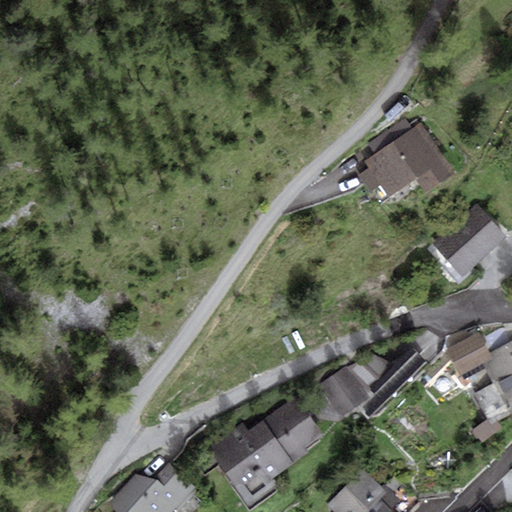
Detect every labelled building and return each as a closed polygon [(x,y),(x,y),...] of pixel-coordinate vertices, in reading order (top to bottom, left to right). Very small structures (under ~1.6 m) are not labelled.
[(353,154),(365,171),(359,175),(371,193),(381,186),(388,197),(415,179),(425,193),(455,173),(421,123),(412,129),(405,118),(353,154)] [(507,237),(477,203),(432,244),(462,278),(507,237)] [(484,364),(493,360),(490,353),(479,332),(447,348),(461,376),(484,364)] [(493,384),(511,374),(511,342),(490,353),(493,360),(484,364),(493,384)] [(427,363),(413,348),(394,366),(367,392),(365,393),(369,397),(359,407),(369,418),(427,363)] [(373,354),(346,367),(367,392),(394,366),(373,354)] [(367,392),(346,367),(319,384),(343,417),(359,407),(369,397),(365,393),(367,392)] [(511,374),(493,384),(473,393),(487,420),(489,425),(497,421),(511,413),(511,374)] [(308,454),(304,447),(323,434),(297,397),(248,432),(242,424),(210,446),(215,454),(213,455),(232,482),(229,484),(249,511),(281,490),(273,479),(308,454)] [(502,429),(497,421),(489,425),(487,420),(472,431),(480,444),(502,429)] [(173,511),(196,489),(170,461),(152,480),(136,475),(109,504),(115,511),(173,511)] [(382,492),(364,472),(327,506),(331,511),(388,511),(387,511),(399,500),(387,487),(382,492)]
